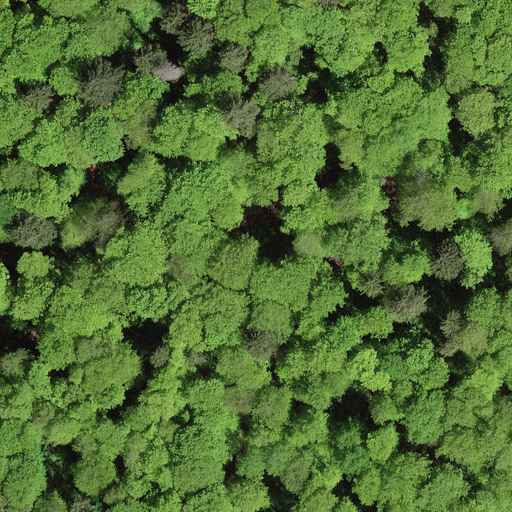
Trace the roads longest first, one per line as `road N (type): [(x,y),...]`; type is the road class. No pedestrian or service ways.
road 1 (track): [(201,511),(281,374),(327,266),(389,198),(374,173),(327,180),(181,249),(116,267),(0,364)]
road 2 (track): [(116,267),(71,104),(67,0)]
